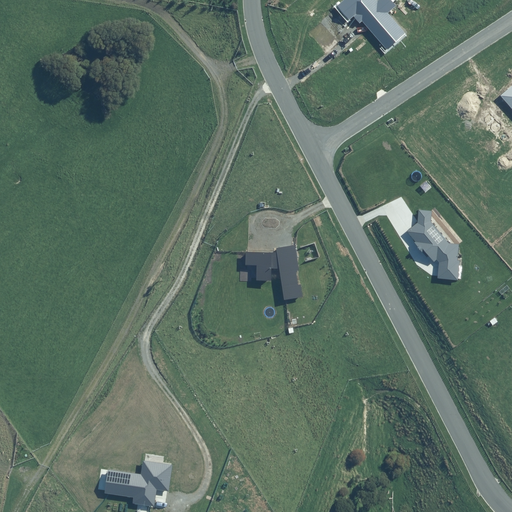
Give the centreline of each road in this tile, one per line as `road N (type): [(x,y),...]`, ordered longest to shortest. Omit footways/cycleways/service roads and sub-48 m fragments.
road 1 (unknown): [(16,511),(49,446),(144,311),(261,48)]
road 2 (residential): [(509,511),(483,479),(312,149)]
road 3 (residential): [(312,149),(511,19)]
road 4 (residential): [(312,149),(261,48),(253,0)]
